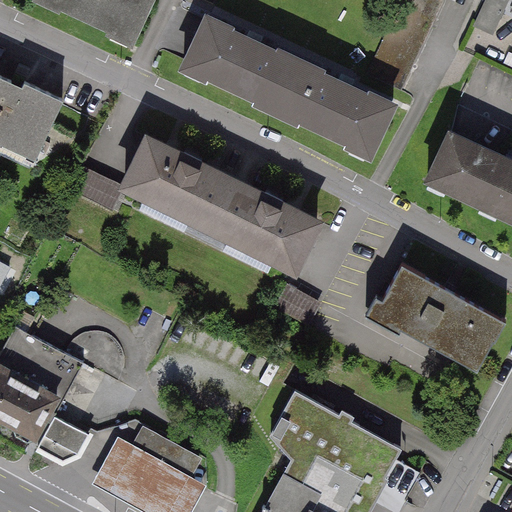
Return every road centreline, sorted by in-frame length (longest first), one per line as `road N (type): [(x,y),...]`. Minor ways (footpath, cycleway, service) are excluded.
road 1 (residential): [(511,282),(0,20)]
road 2 (residential): [(511,393),(447,511)]
